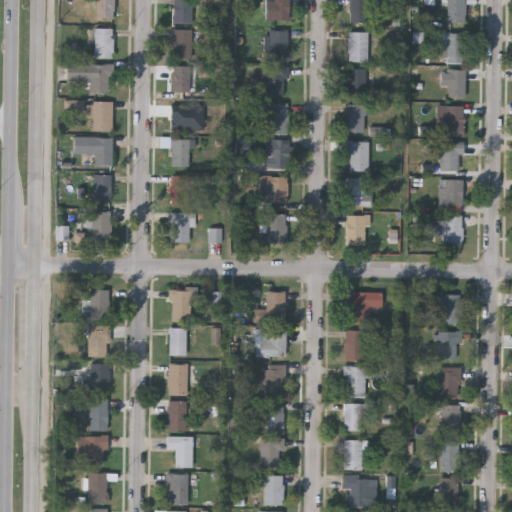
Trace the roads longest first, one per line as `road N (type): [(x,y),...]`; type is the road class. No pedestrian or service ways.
road 1 (residential): [(497,0),(488,511)]
road 2 (residential): [(144,0),(137,511)]
road 3 (secondary): [(13,0),(6,511)]
road 4 (residential): [(320,0),(318,511)]
road 5 (residential): [(511,272),(8,268)]
road 6 (secondary): [(38,266),(43,0)]
road 7 (secondary): [(31,511),(35,361)]
